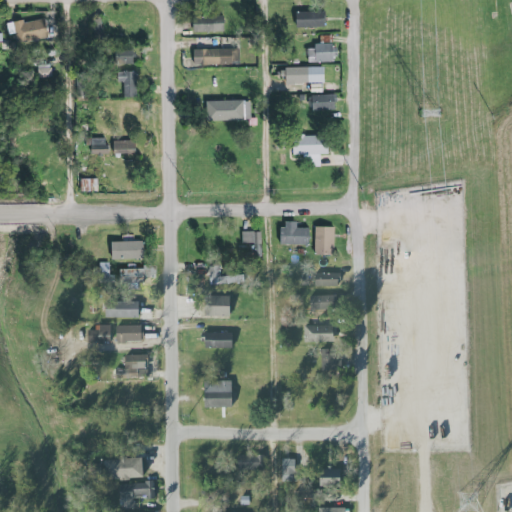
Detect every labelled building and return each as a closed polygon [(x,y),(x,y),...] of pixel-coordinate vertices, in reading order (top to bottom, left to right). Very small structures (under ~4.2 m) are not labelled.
[(323,12),(294,13),(294,28),(323,27),(323,12)] [(191,32),(223,31),(222,16),(191,16),(191,32)] [(24,24),(24,21),(13,23),(18,45),(48,38),(44,20),(24,24)] [(306,46),(307,63),(334,62),(334,45),(306,46)] [(132,66),(133,50),(118,49),(118,65),(132,66)] [(193,51),(199,51),(202,52),(206,50),(239,50),(239,63),(232,63),(232,65),(207,66),(204,67),(200,66),(194,67),(193,59),(193,51)] [(37,78),(50,77),(50,64),(36,64),(37,78)] [(322,84),(323,68),(281,67),(281,82),(322,84)] [(122,83),(122,97),(135,97),(136,72),(118,71),(118,83),(122,83)] [(310,111),(335,110),(335,95),(309,95),(310,111)] [(249,120),(249,100),(204,101),(204,121),(249,120)] [(318,154),(325,154),(325,135),(291,136),(291,156),(306,155),(306,164),(318,163),(318,154)] [(105,138),(89,138),(90,155),(106,155),(105,138)] [(112,154),(135,154),(135,141),(112,141),(112,154)] [(95,179),(80,179),(80,190),(95,190),(95,179)] [(295,228),(295,222),(280,222),(280,245),(308,244),(307,228),(295,228)] [(333,227),(314,227),(313,254),(333,254),(333,227)] [(241,243),(249,243),(249,256),(260,256),(260,232),(241,232),(241,243)] [(109,242),(110,260),(142,259),(142,241),(109,242)] [(209,284),(243,283),(243,275),(220,276),(219,265),(208,265),(209,284)] [(118,269),(118,280),(142,279),(142,269),(118,269)] [(314,286),(337,286),(338,273),(314,273),(314,286)] [(309,311),(329,310),(328,295),(309,296),(309,311)] [(205,316),(228,316),(229,297),(206,296),(205,316)] [(139,319),(139,303),(106,303),(106,319),(139,319)] [(109,325),(94,325),(94,331),(87,331),(87,340),(109,341),(109,325)] [(115,326),(115,342),(141,342),(141,325),(115,326)] [(304,327),(304,344),(333,343),(333,327),(304,327)] [(231,334),(203,333),(202,348),(231,349),(231,334)] [(320,370),(338,371),(338,349),(320,349),(320,370)] [(145,378),(144,355),(123,355),(124,369),(115,369),(116,378),(145,378)] [(203,408),(231,407),(231,381),(202,382),(203,408)] [(264,455),(235,456),(235,471),(264,470),(264,455)] [(139,458),(102,459),(103,480),(140,479),(139,458)] [(294,459),(281,459),(281,480),(295,480),(294,459)] [(317,469),(317,486),(339,486),(339,469),(317,469)] [(118,484),(119,509),(133,508),(133,500),(153,499),(152,483),(118,484)]
